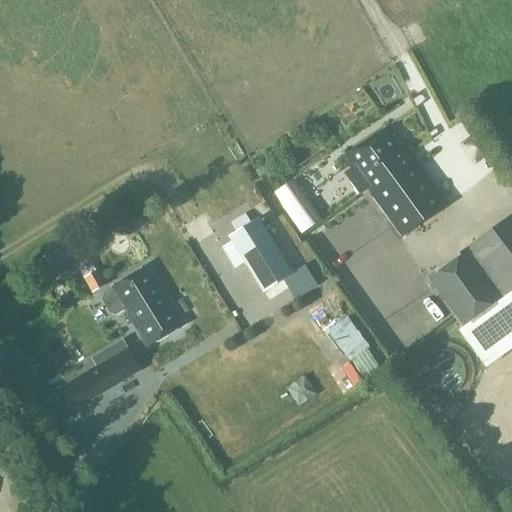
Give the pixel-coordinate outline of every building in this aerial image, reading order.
[(403,237),(447,205),(390,127),(346,157),(403,237)] [(511,216),(426,279),(465,331),(511,296),(511,216)] [(227,246),(222,249),(229,259),(235,269),(245,263),(254,278),(263,292),(278,283),(293,274),(276,247),(260,220),(245,229),(230,238),(233,242),(227,246)] [(323,234),(337,253),(346,246),(332,227),(323,234)] [(40,261),(52,281),(87,259),(75,240),(40,261)] [(105,298),(104,301),(108,307),(112,313),(114,314),(117,315),(121,312),(125,309),(137,328),(148,347),(167,336),(186,325),(168,296),(151,266),(132,277),(113,288),(114,289),(114,290),(110,293),(106,296),(105,298)] [(98,272),(86,278),(94,292),(106,285),(98,272)] [(340,320),(320,331),(352,384),(371,372),(340,320)] [(83,377),(60,391),(66,401),(72,412),(84,405),(95,398),(118,384),(141,371),(135,361),(129,350),(98,369),(83,377)] [(441,409),(448,422),(465,413),(458,400),(441,409)]
